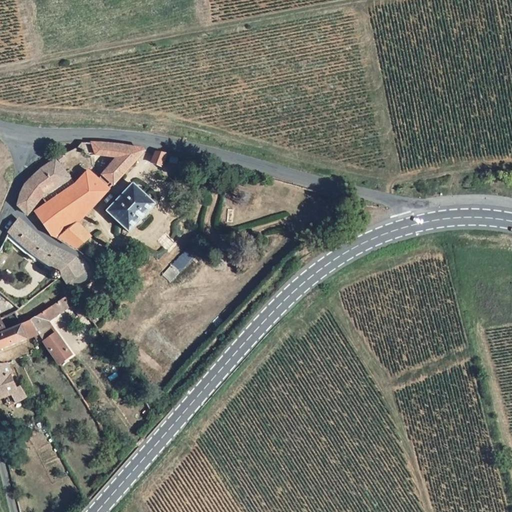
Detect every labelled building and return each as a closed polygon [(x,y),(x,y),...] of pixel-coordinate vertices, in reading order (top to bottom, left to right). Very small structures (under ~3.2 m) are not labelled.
[(116,180),(146,149),(93,143),(92,146),(94,151),(96,155),(119,159),(107,171),(116,180)] [(150,162),(159,167),(169,154),(157,152),(150,162)] [(36,198),(67,177),(57,166),(59,162),(56,157),(39,167),(29,179),(17,203),(21,211),(25,212),(36,198)] [(107,185),(89,168),(74,181),(35,211),(51,231),(74,250),(90,235),(75,219),(107,185)] [(129,230),(155,204),(133,182),(107,209),(129,230)] [(47,244),(23,221),(8,238),(14,242),(17,239),(56,263),(54,264),(52,268),(52,272),(54,275),(57,277),(63,271),(69,283),(87,274),(79,260),(47,244)] [(188,245),(162,274),(170,281),(196,253),(188,245)] [(55,306),(60,315),(81,303),(75,294),(55,306)] [(0,350),(3,350),(19,344),(35,336),(38,343),(44,340),(31,321),(21,325),(16,313),(20,309),(14,304),(8,298),(2,301),(7,316),(0,318),(0,350)] [(20,309),(24,306),(18,300),(14,304),(20,309)] [(55,306),(44,313),(50,321),(60,315),(55,306)] [(72,355),(50,321),(44,313),(31,321),(44,340),(51,349),(61,363),(72,355)] [(20,403),(30,398),(24,385),(20,387),(11,366),(0,366),(0,399),(16,394),(20,403)]
